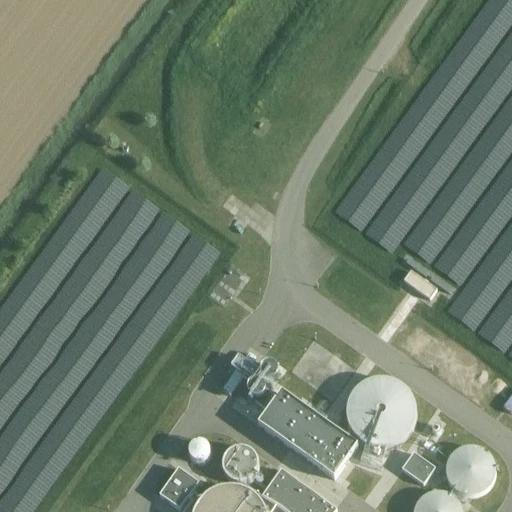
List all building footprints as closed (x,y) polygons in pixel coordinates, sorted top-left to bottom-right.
[(411,274),(404,283),(430,302),(436,293),(411,274)] [(511,305),(485,342),(511,361),(511,305)] [(276,381),(277,379),(277,378),(277,377),(277,375),(277,374),(277,373),(276,372),(276,371),(275,370),(274,369),(272,368),(271,368),(270,367),(269,367),(267,367),(266,367),(265,368),(264,369),(263,369),(262,370),(261,371),(260,372),(260,374),(259,375),(259,376),(259,378),(260,379),(260,380),(261,381),(262,382),(263,383),(264,384),(265,385),(266,385),(268,385),(269,385),(270,385),(271,385),(273,384),(274,384),(275,383),(276,382),(276,381)] [(412,434),(414,430),(415,425),(416,420),(416,414),(415,409),(414,404),(412,400),(409,396),(405,392),(401,388),(397,386),(392,384),(387,383),(382,382),(377,382),(372,383),(367,385),(362,387),(358,390),(354,394),(351,398),(349,403),(347,407),(346,412),(345,418),(346,423),(347,428),(349,433),(352,437),(355,441),(358,445),(363,448),(367,450),(372,452),(377,452),(382,453),(388,452),(393,451),(397,449),(402,446),(406,443),(409,439),(412,434)] [(264,400),(264,399),(264,397),(265,396),(265,395),(264,393),(264,392),(263,391),(263,390),(262,389),(261,388),(260,387),(258,387),(257,386),(256,386),(255,386),(253,387),(252,387),(251,388),(250,388),(249,389),(248,390),(247,392),(247,393),(247,394),(247,395),(247,397),(247,398),(247,399),(248,400),(249,401),(250,402),(251,403),(252,404),(253,404),(255,404),(256,404),(257,404),(259,404),(260,403),(261,403),(262,402),(263,401),(264,400)] [(282,395),(258,427),(334,482),(358,449),(282,395)] [(210,461),(210,459),(211,458),(211,456),(211,454),(211,453),(210,451),(210,450),(209,448),(207,447),(206,446),(205,445),(203,445),(202,444),(200,444),(198,444),(197,445),(195,445),(194,446),(193,447),(191,448),(190,449),(190,451),(189,452),(189,454),(189,455),(189,457),(189,459),(190,460),(190,462),(191,463),(193,464),(194,465),(195,466),(197,466),(199,466),(200,467),(202,466),(203,466),(205,465),(206,464),(208,463),(209,462),(210,461)] [(493,487),(494,484),(495,481),(496,477),(496,473),(495,470),(494,466),(493,463),(491,460),(488,457),(485,455),(482,453),(479,452),(475,451),(472,450),(468,450),(464,451),(461,452),(458,454),(455,456),(452,459),(450,462),(448,465),(447,468),(446,472),(446,476),(446,479),(447,483),(448,486),(450,489),(452,492),(455,495),(458,497),(461,498),(465,500),(468,500),(472,500),(476,500),(479,499),(482,498),(486,496),(488,493),(491,490),(493,487)] [(257,479),(258,477),(259,474),(259,471),(259,469),(258,466),(258,464),(256,461),(255,459),(253,457),(251,455),(249,454),(246,453),(244,452),(241,452),(238,452),(236,453),(233,453),(231,455),(229,456),(227,458),(225,460),(224,463),(223,465),(223,468),(222,470),(223,473),(223,476),(224,478),(225,480),(227,483),(229,484),(231,486),(234,487),(236,488),(239,488),(241,488),(244,488),(247,487),(249,486),(251,485),(253,483),(255,481),(257,479)] [(414,456),(402,473),(423,488),(425,486),(436,471),(414,456)] [(160,498),(178,511),(180,511),(199,486),(179,471),(160,498)] [(335,511),(281,473),(263,499),(280,511),(335,511)] [(263,511),(260,507),(256,503),(252,499),(247,496),(242,494),(236,493),(230,492),(225,492),(219,493),(214,495),(209,498),(204,501),(200,505),(197,510),(195,511),(263,511)] [(460,511),(460,510),(458,507),(455,504),(452,502),(449,500),(446,498),(442,497),(439,497),(435,497),(431,498),(428,499),(425,501),(422,503),(419,506),(417,508),(415,511),(414,511),(460,511)]
